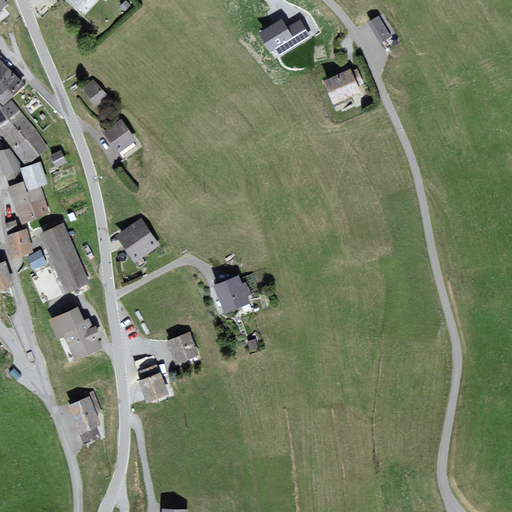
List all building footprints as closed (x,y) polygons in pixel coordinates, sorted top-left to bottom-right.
[(394,33),(383,14),(370,22),(381,41),(394,33)] [(309,35),(300,21),(287,29),(282,21),(261,33),(271,49),(278,45),(282,52),(309,35)] [(22,83),(0,59),(0,96),(4,100),(22,83)] [(358,67),(325,80),(334,103),(367,90),(358,67)] [(107,96),(94,80),(84,87),(97,104),(107,96)] [(0,103),(0,123),(20,110),(18,108),(13,101),(3,108),(0,103)] [(0,123),(0,125),(13,144),(34,130),(20,110),(0,123)] [(135,139),(122,120),(107,130),(122,153),(134,145),(132,142),(135,139)] [(46,148),(34,130),(13,144),(26,162),(46,148)] [(10,149),(0,150),(0,153),(6,172),(20,168),(17,160),(10,149)] [(65,161),(61,151),(52,155),(57,165),(65,161)] [(46,182),(40,162),(24,167),(29,186),(46,182)] [(20,168),(6,172),(10,185),(24,180),(20,168)] [(10,185),(17,206),(44,198),(40,186),(27,191),(24,180),(10,185)] [(49,212),(44,198),(17,206),(22,220),(49,212)] [(18,228),(16,220),(6,223),(9,231),(18,228)] [(141,220),(119,234),(135,258),(157,244),(141,220)] [(87,280),(63,223),(43,232),(67,289),(87,280)] [(31,250),(26,229),(8,234),(14,255),(31,250)] [(45,262),(41,251),(30,256),(34,266),(45,262)] [(0,287),(12,283),(4,262),(0,263),(0,287)] [(226,310),(249,301),(238,275),(215,284),(226,310)] [(78,307),(51,318),(59,337),(65,334),(75,357),(97,347),(94,338),(100,335),(95,325),(92,327),(88,318),(84,320),(78,307)] [(190,332),(168,340),(176,361),(198,353),(190,332)] [(143,379),(140,380),(147,399),(167,393),(157,365),(141,371),(143,379)] [(93,394),(70,404),(81,431),(104,421),(93,394)]
